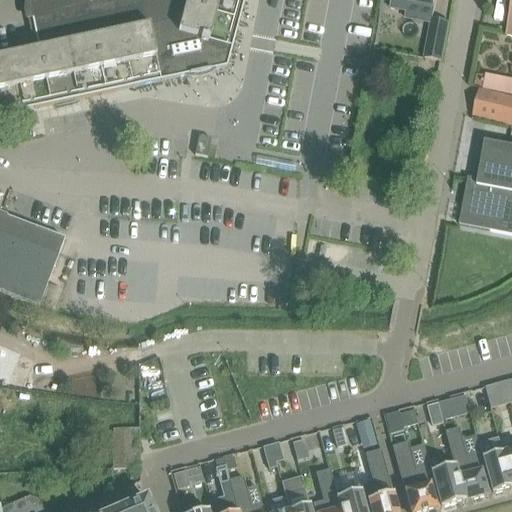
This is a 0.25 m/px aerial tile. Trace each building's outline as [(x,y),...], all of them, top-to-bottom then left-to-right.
[(33,0),(33,1),(32,3),(31,5),(31,6),(30,8),(30,10),(30,12),(30,14),(30,16),(39,53),(0,60),(0,116),(187,77),(227,68),(245,0),(33,0)] [(391,0),(392,0),(390,9),(408,13),(409,3),(435,8),(436,0),(391,0)] [(449,23),(433,20),(432,20),(425,59),(442,63),(449,23)] [(476,76),(474,87),(483,88),(485,77),(476,76)] [(511,96),(479,90),(474,117),(511,124),(511,96)] [(194,156),(195,156),(207,159),(211,140),(198,138),(194,156)] [(467,191),(460,226),(511,235),(511,147),(487,143),(479,181),(469,179),(468,185),(472,185),(470,192),(467,191)] [(0,293),(38,308),(64,241),(6,219),(7,217),(0,214),(0,293)] [(154,348),(197,333),(193,324),(151,339),(154,348)] [(238,372),(240,384),(264,379),(261,367),(238,372)] [(204,383),(222,427),(244,418),(226,374),(204,383)] [(511,384),(497,388),(497,390),(500,401),(501,404),(511,400),(511,384)] [(465,397),(452,401),(456,418),(469,414),(465,397)] [(116,425),(134,424),(134,402),(115,403),(116,425)] [(437,405),(427,408),(432,425),(442,422),(437,405)] [(406,415),(402,416),(405,429),(417,426),(416,424),(413,412),(406,415)] [(369,423),(357,426),(360,436),(371,432),(369,423)] [(112,429),(113,470),(140,469),(140,429),(112,429)] [(344,429),(333,432),(338,449),(348,446),(344,429)] [(459,430),(445,434),(454,467),(464,503),(465,503),(468,503),(467,502),(486,497),(486,498),(488,497),(477,455),(466,457),(459,430)] [(303,441),(292,444),(295,453),(306,450),(303,441)] [(408,444),(392,448),(409,511),(431,511),(434,511),(437,511),(441,509),(436,492),(432,493),(426,469),(416,472),(408,444)] [(511,444),(500,448),(501,454),(502,453),(511,488),(511,444)] [(280,447),(272,450),(273,454),(275,461),(275,464),(284,462),(280,447)] [(373,483),(363,486),(370,510),(366,511),(365,511),(397,511),(381,451),(365,456),(373,483)] [(485,458),(482,459),(492,496),(495,495),(509,491),(511,490),(511,489),(511,488),(502,453),(501,454),(500,454),(500,455),(485,459),(485,458)] [(273,454),(265,457),(267,464),(268,466),(275,464),(275,461),(273,454)] [(234,458),(224,460),(226,469),(227,472),(237,469),(234,458)] [(224,460),(214,462),(216,472),(226,469),(224,460)] [(433,472),(431,473),(436,492),(441,509),(441,510),(443,509),(462,504),(464,503),(454,467),(452,467),(452,468),(433,473),(433,472)] [(323,503),(313,506),(314,511),(340,511),(336,493),(330,471),(316,475),(323,503)] [(186,473),(173,476),(177,491),(190,487),(186,473)] [(243,479),(230,482),(237,511),(263,511),(262,507),(252,510),(243,479)] [(211,502),(209,502),(212,511),(237,511),(230,482),(226,483),(227,488),(223,489),(226,500),(211,504),(211,502)] [(359,487),(336,493),(340,511),(365,511),(366,511),(359,487)] [(310,511),(305,491),(285,496),(289,511),(310,511)] [(30,497),(0,510),(0,511),(44,511),(40,501),(30,497)] [(151,511),(146,499),(116,511),(151,511)]
